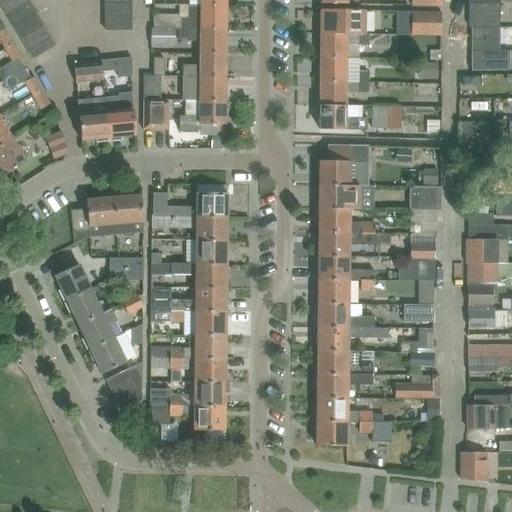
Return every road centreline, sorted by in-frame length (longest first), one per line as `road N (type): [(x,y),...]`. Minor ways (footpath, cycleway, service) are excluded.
road 1 (residential): [(266,470),(139,468),(117,459),(94,436),(0,248)]
road 2 (residential): [(263,159),(283,177),(282,278),(260,302),(259,450),(266,470)]
road 3 (residential): [(0,211),(74,165),(263,159)]
road 4 (residential): [(265,0),(263,159)]
